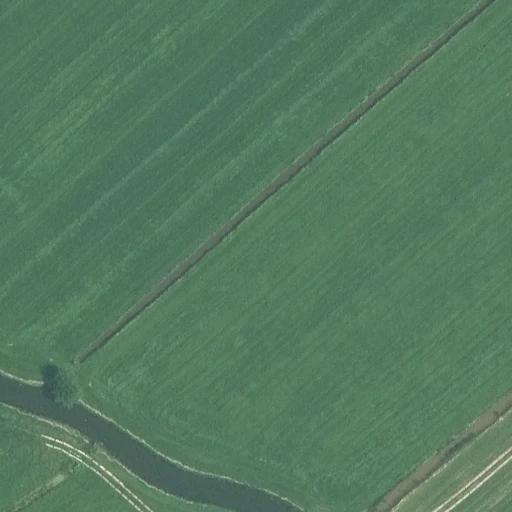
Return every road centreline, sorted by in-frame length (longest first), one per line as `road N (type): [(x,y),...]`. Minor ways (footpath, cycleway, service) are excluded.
road 1 (track): [(0,346),(72,372),(322,511)]
road 2 (track): [(47,441),(149,511)]
